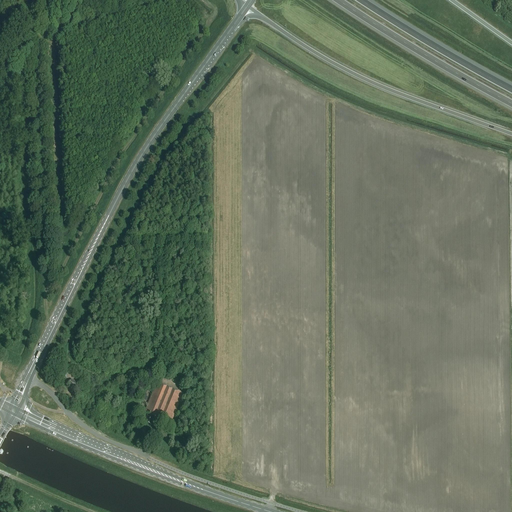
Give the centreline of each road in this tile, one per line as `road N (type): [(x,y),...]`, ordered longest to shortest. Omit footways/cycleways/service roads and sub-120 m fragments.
road 1 (secondary): [(29,377),(140,158),(247,6)]
road 2 (motorway): [(247,6),(375,84),(511,134)]
road 3 (secondary): [(271,511),(60,433)]
road 4 (motorway): [(338,0),(511,103)]
road 5 (motorway): [(511,89),(362,0)]
road 6 (unclassified): [(141,454),(82,425),(29,377)]
